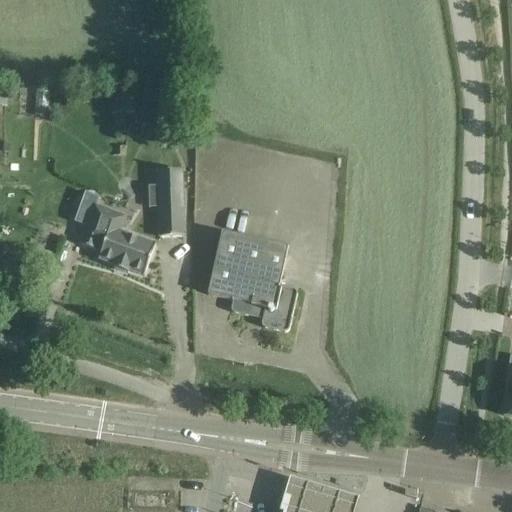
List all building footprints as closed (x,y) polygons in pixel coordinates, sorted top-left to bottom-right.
[(35,116),(47,117),(48,93),(36,92),(35,116)] [(134,113),(133,93),(110,94),(112,114),(134,113)] [(180,112),(160,112),(161,136),(181,136),(180,112)] [(183,237),(181,173),(159,174),(161,237),(183,237)] [(127,218),(94,206),(81,241),(103,249),(99,260),(144,277),(151,258),(155,246),(121,234),(127,218)] [(57,227),(54,236),(63,240),(66,230),(57,227)] [(288,249),(222,234),(208,296),(233,302),(231,310),(231,311),(231,312),(232,313),(233,314),(234,315),(247,317),(248,317),(250,316),(251,315),(251,314),(263,316),(262,325),(262,326),(262,327),(262,328),(263,329),(264,329),(265,330),(285,334),(287,334),(288,333),(289,332),(289,331),(297,296),(297,295),(297,294),(296,293),(296,292),(295,291),(280,288),(288,249)] [(507,387),(503,417),(511,418),(511,371),(509,371),(509,374),(507,374),(505,387),(507,387)] [(287,507),(285,511),(356,511),(362,493),(293,472),(282,506),(287,507)]
